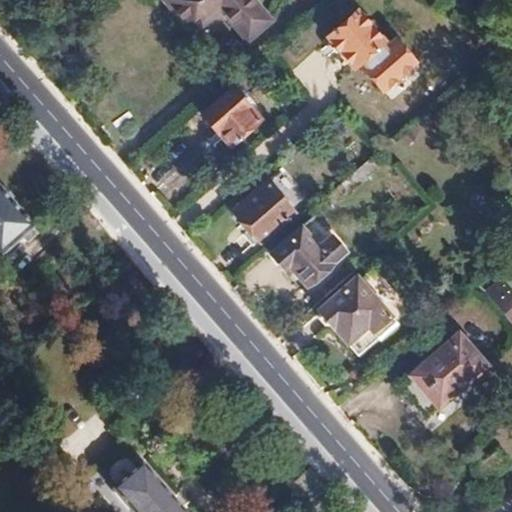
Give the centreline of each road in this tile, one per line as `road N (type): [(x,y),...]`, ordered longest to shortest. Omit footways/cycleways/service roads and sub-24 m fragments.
road 1 (secondary): [(0,56),(398,511)]
road 2 (unknown): [(95,165),(281,10)]
